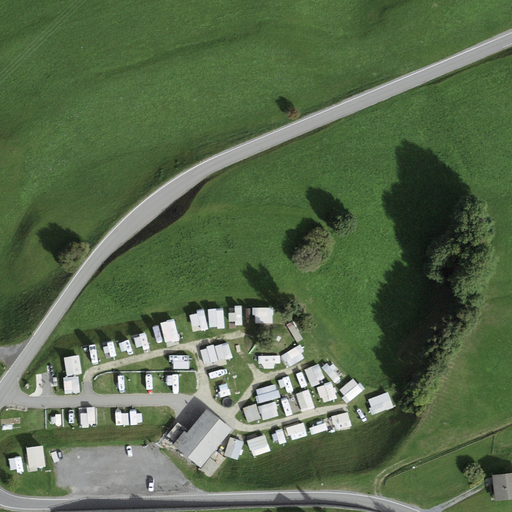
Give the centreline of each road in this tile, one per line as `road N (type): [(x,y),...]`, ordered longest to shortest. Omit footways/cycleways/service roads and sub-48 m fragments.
road 1 (unclassified): [(511,38),(170,191),(86,271),(0,395)]
road 2 (unclassified): [(0,498),(315,499),(406,511)]
